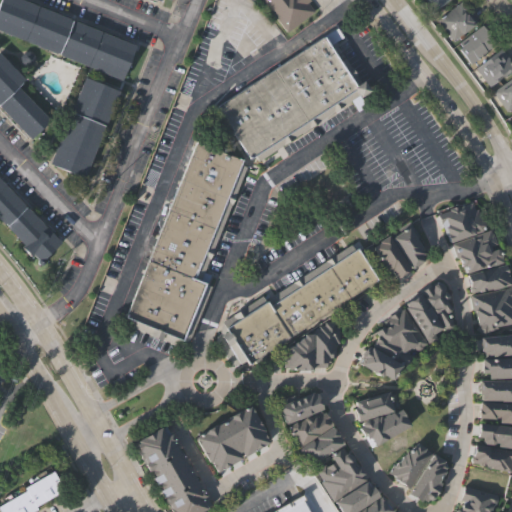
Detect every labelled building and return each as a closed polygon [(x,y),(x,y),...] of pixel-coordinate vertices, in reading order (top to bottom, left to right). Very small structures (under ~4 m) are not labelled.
[(0,4),(1,0),(25,0),(136,44),(122,79),(0,30),(0,4)] [(286,31),(262,0),(309,0),(307,2),(314,11),(286,31)] [(447,0),(431,13),(420,0),(447,0)] [(437,20),(459,3),(475,24),(452,41),(437,20)] [(469,65),(455,47),(480,27),(495,45),(469,65)] [(246,157),(212,102),(321,34),(334,53),(340,64),(346,61),(357,78),(352,81),(354,85),(359,82),(363,88),(249,160),(257,162),(254,169),(241,164),(202,268),(215,273),(214,277),(209,275),(206,285),(149,264),(194,142),(241,159),(242,155),(246,157)] [(511,66),(511,70),(488,88),(474,69),(500,50),(511,66)] [(29,139),(0,109),(0,53),(23,78),(15,87),(48,121),(29,139)] [(511,106),(504,112),(491,91),(511,76),(511,106)] [(80,179),(45,165),(82,77),(116,92),(80,179)] [(0,176),(62,241),(44,258),(45,261),(44,263),(40,263),(38,260),(39,258),(35,254),(33,256),(23,246),(25,243),(0,217),(0,176)] [(391,235),(399,230),(398,228),(409,220),(419,235),(416,237),(427,254),(422,257),(423,259),(412,266),(391,235)] [(372,245),(388,234),(410,267),(395,275),(390,269),(389,270),(372,245)] [(248,364),(235,345),(230,348),(220,333),(225,329),(222,323),(266,294),(264,291),(269,288),(273,295),(343,249),(337,242),(342,239),(347,246),(349,245),(353,251),(356,249),(376,280),(248,364)] [(467,273),(506,263),(511,282),(479,290),(478,288),(472,290),(470,289),(469,286),(470,284),(467,273)] [(206,285),(184,339),(179,337),(177,342),(129,325),(132,318),(129,317),(149,264),(206,285)] [(420,291),(428,285),(439,283),(444,287),(446,294),(446,305),(455,321),(442,327),(420,291)] [(511,287),(511,291),(511,323),(494,328),(491,330),(489,331),(487,330),(484,333),(477,330),(479,324),(475,310),(470,296),(511,287)] [(402,301),(419,291),(442,328),(424,337),(402,301)] [(415,328),(426,343),(416,350),(414,347),(406,353),(409,357),(404,362),(397,359),(370,340),(371,336),(370,334),(382,325),(383,326),(391,322),(388,317),(395,312),(396,314),(403,309),(415,328)] [(319,324),(324,324),(324,321),(335,320),(335,325),(338,325),(338,342),(335,342),(335,351),(333,351),(332,356),(330,356),(330,361),(326,361),(326,366),(312,366),(311,331),(319,324)] [(480,335),(511,332),(511,352),(485,355),(484,349),(481,349),(480,335)] [(357,361),(361,355),(358,353),(363,346),(365,347),(368,344),(399,363),(390,377),(380,371),(379,374),(357,361)] [(482,357),(511,355),(511,375),(488,377),(488,371),(482,371),(482,357)] [(479,392),(479,379),(511,379),(511,399),(481,398),(481,392),(479,392)] [(277,399),(293,392),(296,396),(311,390),(312,393),(315,391),(322,407),(286,422),(277,399)] [(352,407),(355,405),(354,400),(386,390),(392,409),(356,421),(352,407)] [(479,400),(511,402),(511,421),(499,421),(499,417),(479,416),(479,400)] [(247,405),(267,440),(211,472),(192,436),(198,433),(197,431),(211,423),(212,425),(224,418),(223,417),(237,409),(238,410),(247,405)] [(288,424),(295,420),(298,420),(306,415),(309,416),(314,412),(315,413),(320,410),(321,412),(323,411),(331,424),(299,445),(298,443),(295,443),(294,440),(295,438),(288,427),(288,424)] [(168,511),(129,442),(162,422),(164,423),(210,505),(197,511),(168,511)] [(511,426),(511,447),(498,446),(496,444),(493,445),(484,442),(483,440),(483,437),(478,436),(481,422),(511,426)] [(298,447),(331,426),(343,443),(312,463),(304,452),(302,453),(298,447)] [(416,442),(432,453),(451,461),(428,500),(408,488),(393,477),(394,475),(388,472),(404,449),(408,452),(413,443),(414,444),(416,442)] [(474,443),(511,450),(511,466),(511,471),(478,464),(478,462),(472,461),(471,459),(474,443)] [(29,511),(3,511),(0,505),(0,503),(4,501),(1,496),(18,487),(22,493),(28,489),(26,485),(31,482),(28,478),(45,468),(48,473),(55,469),(65,487),(36,504),(38,507),(29,511)] [(456,511),(465,485),(497,496),(493,511),(456,511)] [(365,492),(370,488),(377,496),(373,499),(354,511),(340,511),(334,502),(355,487),(364,488),(365,492)] [(267,511),(303,492),(305,497),(304,498),(311,511),(267,511)] [(357,511),(373,499),(375,500),(380,496),(382,496),(385,499),(384,501),(392,510),(389,511),(357,511)]
